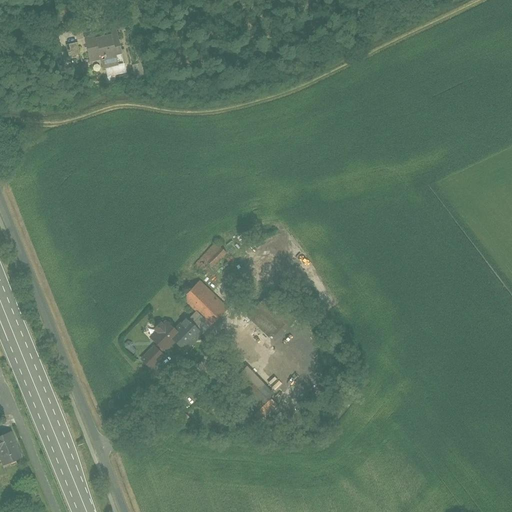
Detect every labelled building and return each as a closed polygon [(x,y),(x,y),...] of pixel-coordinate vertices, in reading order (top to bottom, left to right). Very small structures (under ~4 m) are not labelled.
[(126,71),(117,26),(73,34),(82,79),(126,71)] [(133,65),(135,79),(144,78),(142,64),(133,65)] [(228,254),(216,243),(195,266),(208,277),(228,254)] [(251,247),(243,251),(256,277),(263,274),(251,247)] [(181,299),(210,326),(222,314),(193,287),(181,299)] [(259,297),(245,312),(267,332),(281,317),(259,297)] [(169,316),(149,338),(163,351),(172,341),(181,349),(198,330),(185,318),(179,324),(169,316)] [(340,337),(342,346),(354,343),(350,328),(338,331),(339,338),(340,337)] [(154,346),(141,359),(150,368),(163,355),(154,346)] [(244,366),(227,383),(253,410),(271,393),(244,366)] [(9,427),(0,431),(0,460),(3,467),(22,459),(9,427)]
